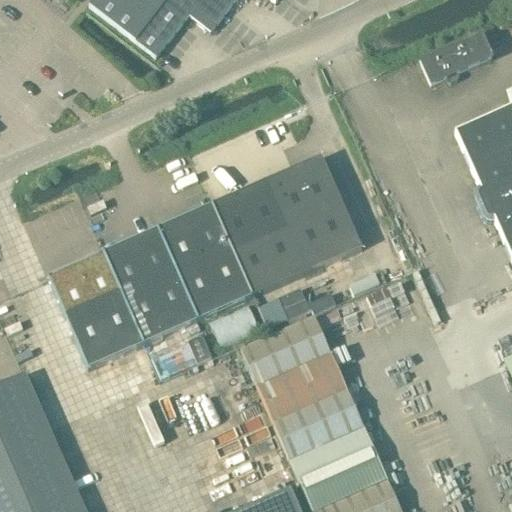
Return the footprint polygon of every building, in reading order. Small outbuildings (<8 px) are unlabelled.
[(95,0),(89,8),(88,10),(134,46),(155,62),(188,19),(210,36),(237,0),(266,0),(274,6),(278,0),(95,0)] [(480,40),(419,67),(430,91),(445,84),(445,85),(447,87),(448,87),(450,88),(451,87),(456,85),(457,84),(457,83),(458,82),(458,81),(457,80),(457,79),(490,64),(480,40)] [(453,137),(478,193),(474,195),(473,199),(474,203),(485,227),(490,228),(493,227),(511,268),(511,111),(511,112),(453,137)] [(319,162),(47,282),(87,374),(360,254),(319,162)] [(378,289),(374,279),(348,291),(352,301),(378,289)] [(306,309),(299,292),(279,301),(289,323),(309,315),(309,314),(310,313),(313,318),(336,308),(331,297),(310,306),(310,307),(306,309)] [(258,334),(246,307),(207,324),(219,351),(258,334)] [(239,354),(256,391),(308,511),(398,511),(330,358),(329,359),(313,321),(239,354)] [(226,397),(249,386),(240,367),(217,379),(226,397)] [(0,390),(0,511),(81,511),(48,434),(24,380),(23,380),(0,390)] [(297,511),(289,494),(248,511),(297,511)]
